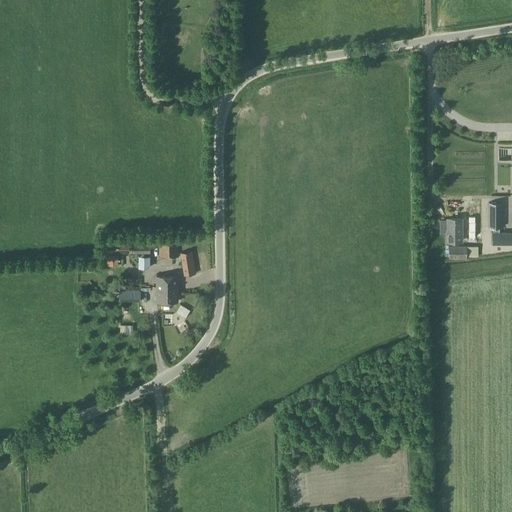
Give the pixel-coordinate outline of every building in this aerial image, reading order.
[(489,202),(489,227),(493,227),(493,232),(492,232),(492,244),(511,243),(511,232),(499,232),(499,227),(501,227),(501,202),(489,202)] [(460,242),(460,233),(461,233),(461,219),(448,219),(448,220),(440,220),(440,231),(446,231),(446,242),(460,242)] [(426,229),(435,229),(434,220),(426,221),(426,229)] [(161,257),(176,257),(176,240),(161,240),(161,257)] [(106,253),(128,253),(128,242),(105,242),(106,253)] [(450,258),(466,258),(466,257),(477,257),(477,247),(449,247),(450,258)] [(185,276),(195,274),(190,251),(180,253),(185,276)] [(133,267),(133,254),(119,255),(119,268),(133,267)] [(113,267),(113,255),(102,255),(102,267),(113,267)] [(145,271),(146,257),(134,257),(134,271),(145,271)] [(165,291),(178,292),(178,276),(156,276),(156,287),(158,287),(158,289),(165,289),(165,291)] [(177,301),(178,292),(165,291),(165,289),(158,289),(158,287),(156,287),(155,301),(177,301)] [(140,301),(140,292),(118,291),(118,301),(140,301)]
